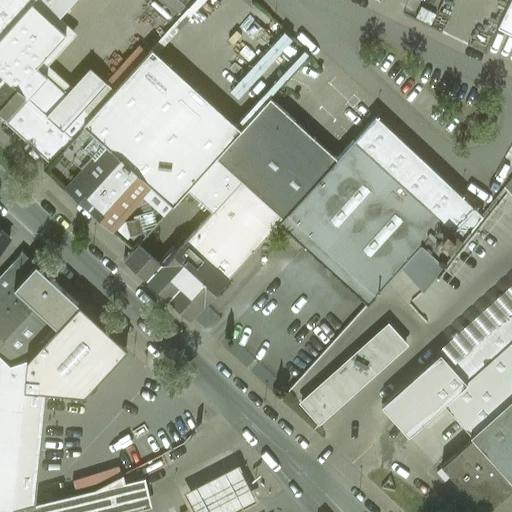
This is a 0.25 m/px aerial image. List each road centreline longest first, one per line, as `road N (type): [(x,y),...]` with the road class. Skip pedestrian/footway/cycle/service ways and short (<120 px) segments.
road 1 (residential): [(340,511),(0,186)]
road 2 (residential): [(444,153),(284,0)]
road 3 (residential): [(323,0),(511,95)]
